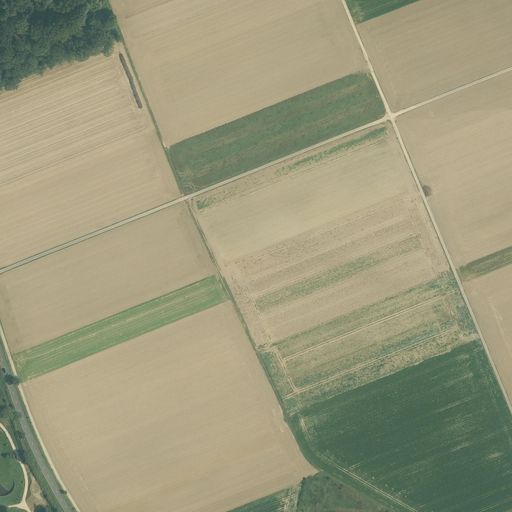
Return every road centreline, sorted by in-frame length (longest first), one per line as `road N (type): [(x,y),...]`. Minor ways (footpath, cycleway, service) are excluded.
road 1 (track): [(184,198),(305,454),(389,511)]
road 2 (track): [(511,412),(390,116)]
road 3 (track): [(390,116),(183,199)]
road 4 (track): [(108,0),(183,199)]
road 5 (track): [(0,326),(39,438),(79,511)]
road 6 (track): [(183,199),(0,272)]
road 7 (tertiary): [(0,354),(27,432),(68,511)]
road 8 (track): [(511,68),(390,116)]
road 9 (track): [(390,116),(342,0)]
